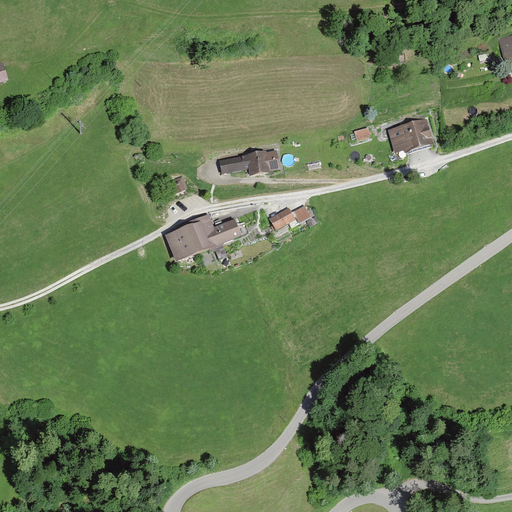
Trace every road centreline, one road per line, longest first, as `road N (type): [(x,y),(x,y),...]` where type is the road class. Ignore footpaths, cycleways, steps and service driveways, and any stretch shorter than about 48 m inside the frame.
road 1 (tertiary): [(172,511),(190,488),(273,452),(332,372),(511,234)]
road 2 (track): [(416,0),(332,13),(204,15),(127,0),(107,5),(62,51),(37,62),(0,62)]
road 3 (unclassified): [(164,230),(211,207),(349,184),(511,137)]
road 4 (track): [(0,308),(164,230)]
road 5 (track): [(511,497),(460,500),(409,485),(385,500)]
